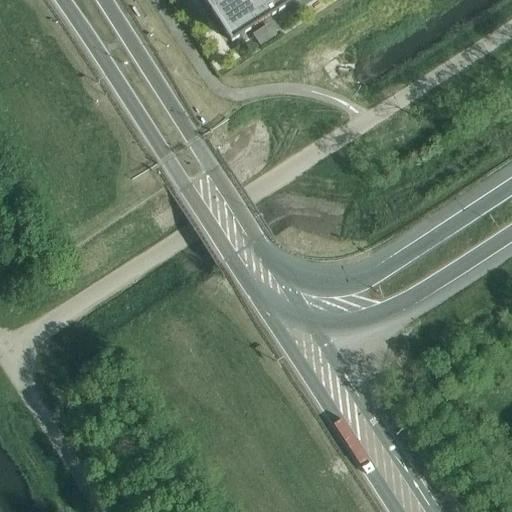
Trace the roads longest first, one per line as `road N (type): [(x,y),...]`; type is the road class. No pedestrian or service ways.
road 1 (unclassified): [(103,511),(29,397),(19,356),(32,337),(511,26)]
road 2 (tertiary): [(0,3),(227,366)]
road 3 (tertiary): [(60,0),(262,304)]
road 4 (tertiary): [(281,279),(104,0)]
road 5 (motorway): [(511,187),(385,270),(345,284),(281,279)]
road 6 (motorway): [(433,511),(321,339)]
road 7 (motorway): [(294,354),(396,511)]
road 8 (motorway): [(351,323),(395,306),(511,230)]
road 9 (motorway): [(227,366),(324,511)]
